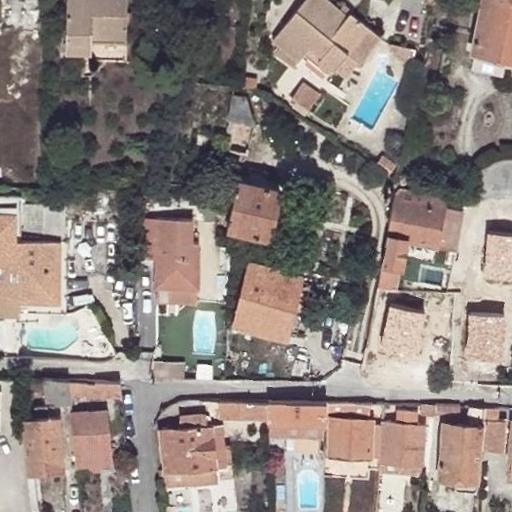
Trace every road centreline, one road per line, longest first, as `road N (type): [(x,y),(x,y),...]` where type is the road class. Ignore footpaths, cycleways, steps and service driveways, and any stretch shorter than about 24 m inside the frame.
road 1 (residential): [(511,400),(142,393),(149,511)]
road 2 (unknown): [(142,393),(123,376),(4,363)]
